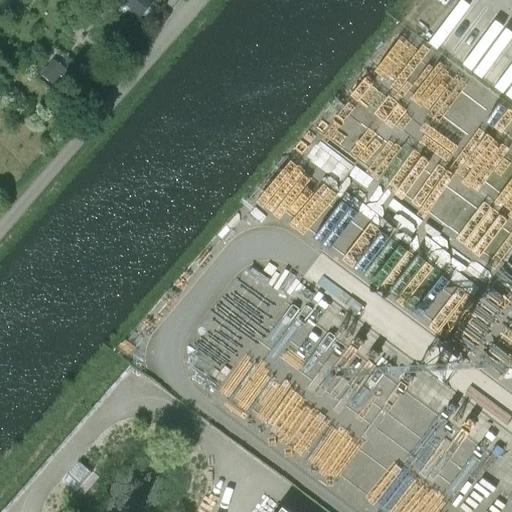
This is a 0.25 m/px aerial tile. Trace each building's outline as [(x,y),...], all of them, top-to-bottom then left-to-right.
[(118,0),(140,18),(153,1),(151,0),(118,0)] [(65,69),(53,60),(46,69),(41,76),(53,85),(65,69)] [(41,64),(35,71),(41,76),(46,69),(41,64)] [(73,100),(83,108),(87,103),(77,95),(73,100)] [(492,270),(511,248),(511,220),(503,213),(511,202),(511,201),(504,207),(503,193),(497,197),(486,198),(482,194),(462,197),(444,208),(446,221),(454,229),(470,219),(452,239),(453,251),(447,258),(448,274),(456,273),(457,285),(467,279),(464,274),(476,266),(478,266),(480,278),(492,270)]
